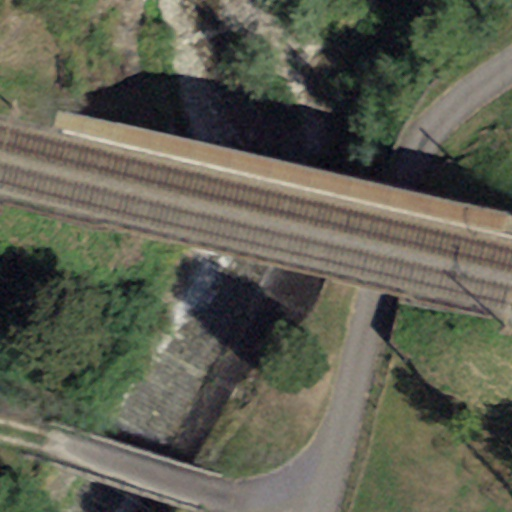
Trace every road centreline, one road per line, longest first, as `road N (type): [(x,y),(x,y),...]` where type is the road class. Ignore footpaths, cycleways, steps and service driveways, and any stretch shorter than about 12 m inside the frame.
road 1 (unclassified): [(511,62),(445,107),(405,158),(338,436),(311,511)]
road 2 (track): [(275,511),(0,422)]
